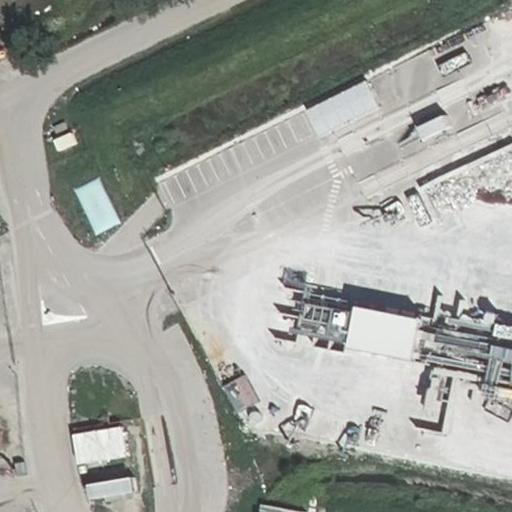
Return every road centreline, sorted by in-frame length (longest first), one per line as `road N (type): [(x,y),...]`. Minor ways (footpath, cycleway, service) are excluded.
road 1 (unknown): [(5,91),(4,176),(38,293),(71,313),(121,317),(138,327),(159,367),(177,496),(185,506),(219,497),(327,438),(322,400),(260,259),(230,241),(201,239)]
road 2 (unclassified): [(193,0),(0,93)]
